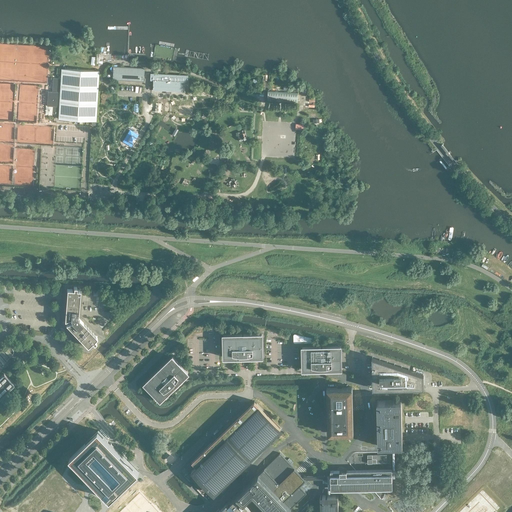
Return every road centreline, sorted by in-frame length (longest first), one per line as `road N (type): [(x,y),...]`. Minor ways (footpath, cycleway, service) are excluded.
road 1 (unclassified): [(190,298),(213,267),(271,246),(452,260),(511,289)]
road 2 (unclassified): [(511,224),(408,108),(347,0)]
road 3 (tertiary): [(478,382),(454,360),(420,346),(300,312),(224,301)]
road 4 (residential): [(156,479),(246,394),(258,394),(290,422)]
road 5 (tertiary): [(435,511),(488,449),(492,416),(478,382)]
